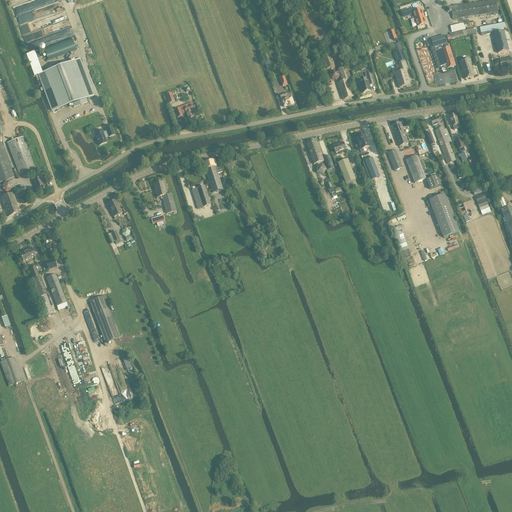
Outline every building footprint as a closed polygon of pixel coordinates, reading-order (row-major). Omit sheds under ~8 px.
[(453,19),(497,13),(496,1),(451,7),(453,19)] [(410,9),(402,11),(404,17),(411,15),(413,14),(413,13),(411,13),(410,9)] [(422,10),(413,13),(413,14),(417,27),(426,24),(422,10)] [(450,26),(452,33),(450,34),(452,39),(477,33),(476,28),(465,31),(465,29),(476,26),(475,22),(464,25),(463,23),(450,26)] [(376,25),(381,38),(387,36),(382,23),(376,25)] [(480,28),(481,36),(506,31),(506,29),(507,29),(506,24),(505,25),(504,23),(480,28)] [(504,33),(493,35),(498,54),(509,51),(504,33)] [(444,36),(432,40),(435,49),(435,51),(440,66),(445,65),(447,69),(456,66),(449,44),(447,45),(444,36)] [(71,38),(43,49),(47,60),(76,49),(71,38)] [(401,51),(396,53),(400,63),(398,63),(401,71),(394,73),(399,89),(410,85),(405,71),(408,70),(407,69),(406,66),(401,51)] [(327,69),(334,66),(330,53),(322,55),(327,69)] [(461,61),(462,61),(459,62),(464,80),(475,77),(469,58),(461,61)] [(501,68),(511,66),(511,58),(500,60),(501,68)] [(80,59),(37,75),(51,112),(72,104),(74,108),(88,103),(86,99),(94,96),(80,59)] [(349,83),(350,83),(349,81),(349,82),(348,81),(349,81),(349,80),(350,79),(345,67),(338,70),(342,82),(338,83),(343,100),(353,97),(349,83)] [(363,78),(364,82),(360,83),(363,94),(366,93),(367,93),(370,93),(369,92),(370,92),(367,81),(371,80),(368,71),(365,72),(366,77),(363,78)] [(287,85),(284,75),(279,77),(283,87),(287,85)] [(293,104),(294,104),(292,99),(292,100),(291,97),(292,97),(290,93),(280,96),(284,107),(287,106),(291,105),(292,105),(293,104)] [(175,102),(171,94),(165,96),(168,104),(175,102)] [(179,107),(179,108),(174,110),(177,118),(183,116),(182,114),(186,113),(188,119),(193,117),(191,111),(195,110),(193,105),(192,102),(179,107)] [(459,125),(455,114),(449,116),(454,130),(457,129),(456,125),(459,125)] [(439,125),(440,124),(438,118),(431,120),(433,127),(434,126),(436,129),(440,128),(439,125)] [(399,147),(408,144),(401,123),(392,126),(399,147)] [(114,135),(111,126),(105,128),(107,132),(103,133),(102,130),(94,133),(99,146),(107,143),(105,138),(108,136),(109,137),(114,135)] [(444,130),(443,128),(435,131),(447,164),(456,161),(449,143),(451,142),(446,129),(444,130)] [(435,144),(431,133),(427,134),(431,145),(435,144)] [(369,147),(365,135),(357,138),(362,150),(369,147)] [(19,175),(35,169),(23,137),(7,143),(19,175)] [(459,149),(464,147),(461,139),(456,141),(459,149)] [(310,153),(319,150),(317,142),(307,146),(310,153)] [(0,182),(14,177),(1,143),(0,143),(0,182)] [(342,151),(346,149),(343,143),(340,144),(339,143),(333,146),(336,153),(339,152),(340,154),(342,153),(342,151)] [(319,150),(310,153),(314,165),(318,164),(319,167),(317,167),(317,173),(323,175),(326,170),(323,165),(322,166),(321,162),(324,162),(319,150)] [(394,170),(402,167),(396,151),(388,154),(394,170)] [(333,165),(329,156),(324,158),(328,167),(333,165)] [(426,179),(419,161),(417,157),(406,161),(415,184),(426,179)] [(373,158),(363,162),(370,181),(380,177),(373,158)] [(213,178),(219,176),(218,174),(223,172),(222,169),(218,171),(214,160),(202,164),(205,175),(206,174),(208,178),(212,176),(213,178)] [(346,184),(356,180),(348,160),(338,163),(346,184)] [(212,176),(208,178),(213,193),(223,190),(219,176),(213,178),(212,176)] [(441,186),(437,176),(427,180),(430,190),(441,186)] [(37,189),(43,187),(40,177),(33,180),(37,189)] [(166,214),(176,211),(171,194),(166,195),(163,182),(153,184),(157,198),(161,197),(166,214)] [(195,200),(208,195),(205,186),(192,190),(195,200)] [(481,187),(473,190),(475,196),(483,193),(481,187)] [(8,217),(20,213),(13,194),(1,198),(8,217)] [(491,212),(484,194),(475,197),(482,215),(491,212)] [(208,195),(195,200),(198,209),(211,204),(208,195)] [(459,232),(445,195),(429,201),(443,238),(459,232)] [(115,200),(107,204),(113,217),(122,213),(115,200)] [(511,210),(511,207),(501,210),(511,238),(511,210)] [(495,222),(495,221),(495,220),(494,219),(494,218),(493,218),(493,217),(492,217),(492,216),(491,216),(491,215),(490,215),(489,215),(488,215),(487,215),(486,215),(485,215),(485,216),(484,216),(483,217),(482,218),(482,219),(481,219),(481,220),(481,221),(481,222),(481,223),(481,224),(482,225),(482,226),(483,226),(483,227),(484,227),(484,228),(485,228),(486,228),(486,229),(487,229),(488,229),(489,229),(490,229),(490,228),(491,228),(492,228),(492,227),(493,227),(493,226),(494,226),(494,225),(494,224),(495,224),(495,223),(495,222)] [(153,224),(164,221),(163,216),(151,219),(153,224)] [(111,233),(114,242),(115,245),(120,243),(115,231),(111,233)] [(23,262),(35,257),(31,248),(26,250),(26,251),(20,254),(23,262)] [(56,267),(54,260),(45,263),(48,270),(56,267)] [(32,280),(39,277),(35,266),(28,268),(32,280)] [(57,307),(66,303),(55,275),(46,278),(57,307)] [(47,295),(36,299),(44,318),(54,314),(47,295)] [(105,344),(121,338),(105,296),(89,302),(105,344)] [(7,315),(6,316),(1,317),(5,328),(10,326),(7,315)] [(9,386),(23,381),(14,357),(0,362),(9,386)]
